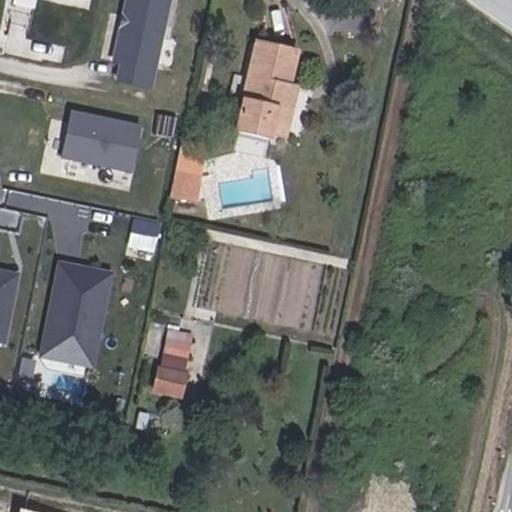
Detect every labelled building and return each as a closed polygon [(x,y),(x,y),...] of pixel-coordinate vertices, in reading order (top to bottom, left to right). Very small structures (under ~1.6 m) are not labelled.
[(154,86),(172,0),(127,0),(111,77),(154,86)] [(301,50),(259,42),(242,125),(273,133),(275,125),(293,128),(301,88),(293,87),(301,50)] [(141,126),(72,109),(60,159),(129,176),(141,126)] [(241,129),(236,142),(264,152),(269,138),(241,129)] [(155,249),(160,220),(134,216),(129,245),(155,249)] [(112,273),(60,261),(37,359),(90,371),(112,273)] [(21,273),(0,267),(0,341),(5,343),(21,273)] [(165,326),(155,392),(185,396),(194,331),(165,326)]
